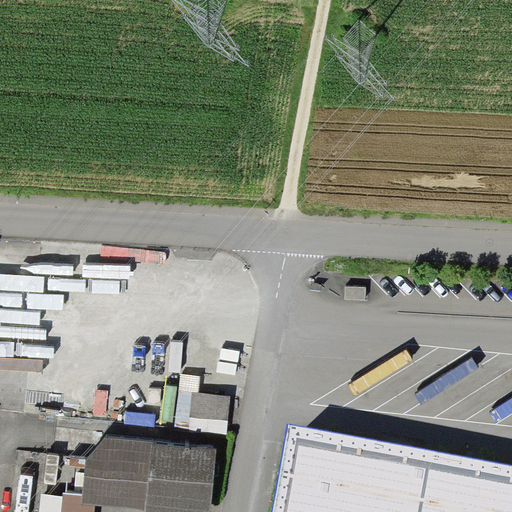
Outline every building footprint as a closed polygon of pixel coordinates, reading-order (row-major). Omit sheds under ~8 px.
[(364,299),(365,286),(346,285),(345,298),(364,299)] [(230,395),(179,390),(175,428),(226,433),(230,395)] [(511,511),(511,465),(288,426),(272,511),(511,511)] [(211,511),(217,448),(154,442),(154,440),(107,436),(86,459),(83,493),(82,503),(96,504),(146,509),(145,511),(211,511)] [(82,503),(83,493),(64,492),(64,496),(42,494),(40,511),(94,511),(96,504),(82,503)]
